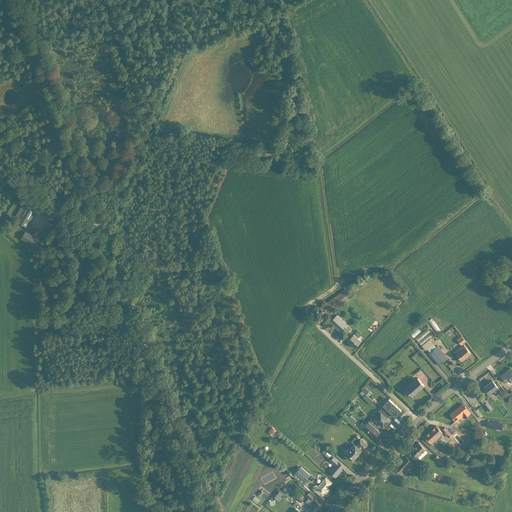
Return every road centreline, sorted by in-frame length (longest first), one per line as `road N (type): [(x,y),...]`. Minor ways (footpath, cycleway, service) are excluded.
road 1 (track): [(105,236),(209,511)]
road 2 (track): [(30,27),(105,236)]
road 3 (track): [(156,511),(140,493),(145,341)]
road 4 (unclassified): [(320,325),(417,418)]
road 5 (tertiary): [(332,511),(417,418)]
road 6 (track): [(0,172),(105,236)]
